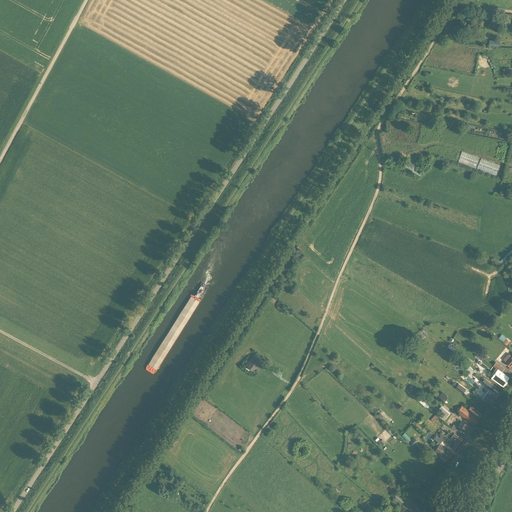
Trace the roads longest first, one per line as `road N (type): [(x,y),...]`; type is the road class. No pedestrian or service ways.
road 1 (tertiary): [(12,511),(344,0)]
road 2 (track): [(453,12),(378,126),(374,200),(301,374),(206,511)]
road 3 (unclassified): [(0,161),(86,0)]
